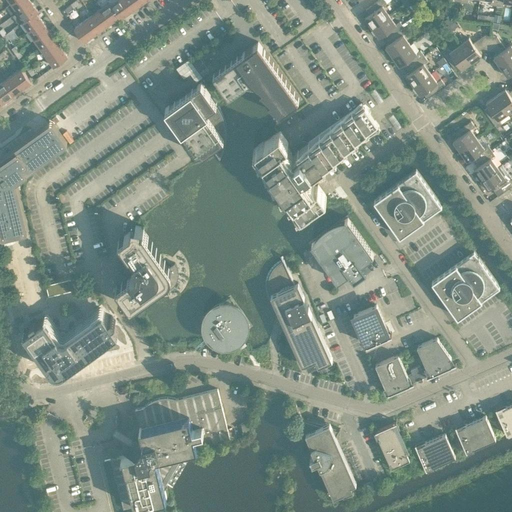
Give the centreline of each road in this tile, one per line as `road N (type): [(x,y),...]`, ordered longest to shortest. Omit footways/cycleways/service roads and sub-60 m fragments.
road 1 (unclassified): [(26,398),(188,360),(371,409),(476,368)]
road 2 (unclassified): [(476,368),(348,187),(349,174),(420,123)]
road 3 (unclassified): [(0,134),(188,0)]
road 4 (residential): [(426,132),(493,80),(478,68),(413,113)]
road 5 (residential): [(0,114),(78,53),(47,0)]
road 6 (unclassified): [(335,0),(413,113)]
